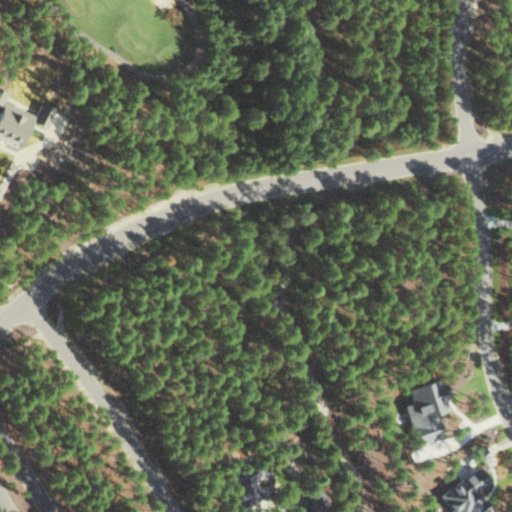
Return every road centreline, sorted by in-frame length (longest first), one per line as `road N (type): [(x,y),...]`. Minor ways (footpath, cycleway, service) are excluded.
road 1 (residential): [(0,327),(161,219),(289,183),(475,152)]
road 2 (residential): [(475,152),(491,255),(492,357),(511,414)]
road 3 (residential): [(30,300),(131,425),(178,511)]
road 4 (residential): [(475,152),(462,64),(469,0)]
